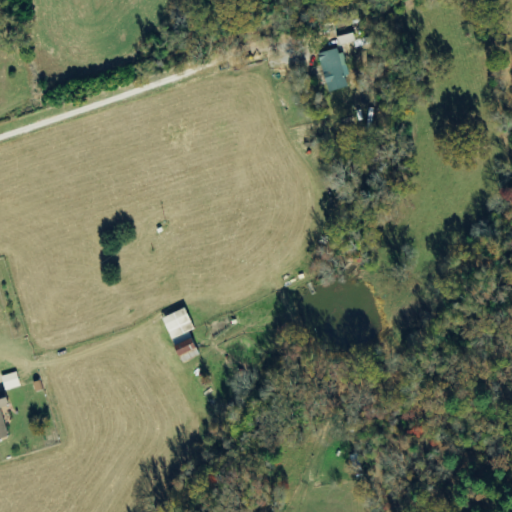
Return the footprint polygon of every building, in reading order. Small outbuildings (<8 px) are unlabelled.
[(333,93),(352,87),(349,77),(351,76),(342,48),(321,54),(333,93)] [(168,316),(175,338),(198,331),(192,309),(168,316)] [(180,347),(187,362),(202,355),(196,340),(180,347)] [(5,376),(9,390),(24,386),(20,372),(5,376)] [(0,442),(12,438),(3,408),(14,404),(12,399),(1,402),(0,400),(0,442)]
